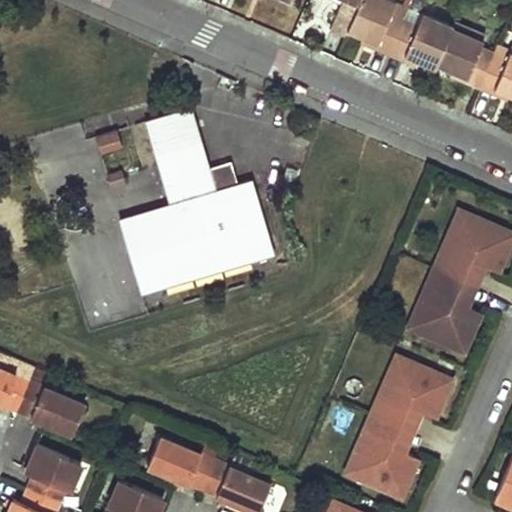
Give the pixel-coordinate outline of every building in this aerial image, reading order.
[(346,0),(348,1),(345,6),(340,4),(330,29),(344,35),(347,28),(359,0),(346,0)] [(395,0),(359,0),(347,28),(363,35),(377,41),(374,49),(388,55),(404,19),(390,13),(395,0)] [(417,24),(404,19),(388,55),(402,61),(406,53),(419,59),(435,66),(437,62),(452,26),(453,24),(423,11),(417,24)] [(453,24),(452,26),(468,33),(471,27),(455,20),(453,24)] [(468,33),(452,26),(437,62),(452,69),(466,75),(464,81),(478,87),(494,52),(480,46),(486,34),(471,27),(468,33)] [(377,41),(363,35),(360,43),(374,49),(377,41)] [(507,57),(494,52),(478,87),(493,93),(495,88),(509,94),(511,95),(511,45),(507,57)] [(419,59),(406,53),(402,61),(416,67),(419,59)] [(466,75),(452,69),(450,75),(464,81),(466,75)] [(509,94),(495,88),(493,93),(507,99),(509,94)] [(189,109),(146,123),(171,209),(136,220),(147,256),(132,260),(143,293),(273,254),(253,192),(250,181),(234,186),(214,192),(208,172),(189,109)] [(95,138),(99,155),(121,148),(116,131),(95,138)] [(214,192),(234,186),(228,166),(208,172),(214,192)] [(107,183),(110,190),(126,186),(123,177),(121,172),(107,176),(107,183)] [(267,200),(290,274),(298,271),(285,224),(277,197),(267,200)] [(463,234),(472,214),(459,209),(450,228),(463,234)] [(498,272),(511,239),(511,231),(472,214),(463,234),(450,228),(416,307),(430,312),(421,332),(464,351),(481,311),(467,306),(453,300),(462,280),(470,260),(485,266),(498,272)] [(147,256),(136,220),(122,224),(132,260),(147,256)] [(476,286),(485,266),(470,260),(462,280),(476,286)] [(453,300),(467,306),(476,286),(462,280),(453,300)] [(430,312),(416,307),(407,326),(421,332),(430,312)] [(409,360),(396,354),(387,374),(401,379),(409,360)] [(435,417),(452,378),(409,360),(401,379),(387,374),(353,452),(367,458),(358,478),(401,496),(418,457),(404,451),(390,445),(399,426),(407,405),(422,411),(435,417)] [(84,404),(0,368),(0,401),(72,432),(84,404)] [(413,432),(422,411),(407,405),(399,426),(413,432)] [(390,445),(404,451),(413,432),(399,426),(390,445)] [(146,464),(257,511),(269,483),(158,436),(146,464)] [(13,498),(6,511),(54,511),(65,488),(69,490),(80,462),(37,443),(25,470),(33,474),(21,501),(13,498)] [(367,458),(353,452),(344,472),(358,478),(367,458)] [(511,453),(493,496),(511,504),(511,453)] [(156,511),(163,497),(120,478),(107,508),(112,510),(110,511),(156,511)] [(343,511),(346,506),(332,500),(327,511),(343,511)]
